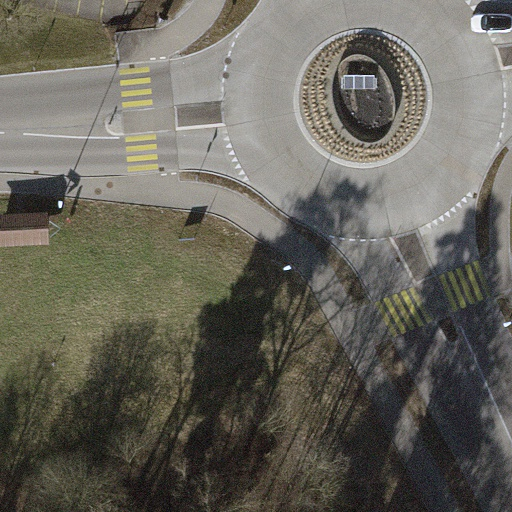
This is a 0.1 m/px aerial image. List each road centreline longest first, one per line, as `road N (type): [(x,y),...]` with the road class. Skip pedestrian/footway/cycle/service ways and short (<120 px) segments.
road 1 (secondary): [(511,449),(438,303),(399,200)]
road 2 (residential): [(262,116),(0,129)]
road 3 (secondary): [(262,116),(274,152),(310,190),(357,205),(399,200)]
road 4 (secondary): [(343,0),(290,29),(266,70),(262,116)]
road 5 (secondary): [(399,200),(434,180),(458,149),(468,123),(468,78)]
